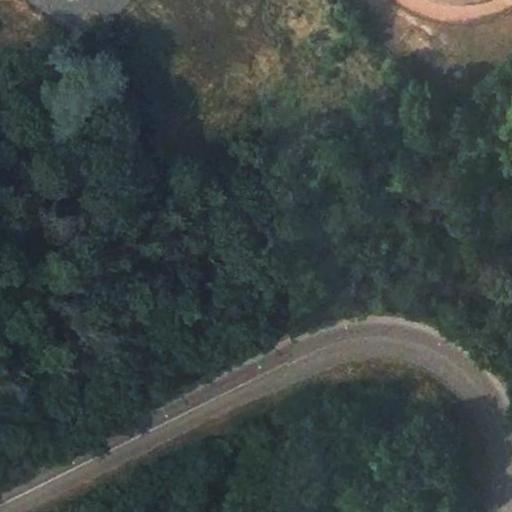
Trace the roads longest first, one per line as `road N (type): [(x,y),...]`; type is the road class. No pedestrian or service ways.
road 1 (unclassified): [(504,511),(509,459),(479,391),(448,362),(380,339),(313,353),(0,507)]
road 2 (trunk): [(511,424),(401,511)]
